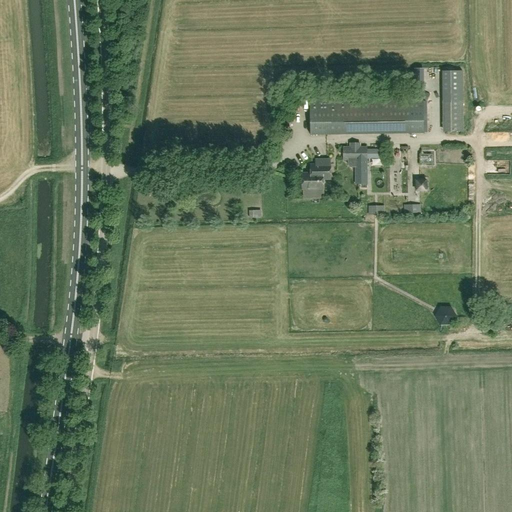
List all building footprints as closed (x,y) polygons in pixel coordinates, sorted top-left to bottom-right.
[(442,75),(444,136),(464,135),(462,75),(442,75)] [(327,135),(326,101),(325,101),(325,92),(309,93),(310,135),(327,135)] [(406,100),(326,101),(327,135),(406,133),(406,100)] [(406,100),(406,133),(423,133),(423,100),(406,100)] [(382,149),(367,149),(367,146),(361,146),(361,143),(349,143),(349,147),(343,147),(343,160),(348,160),(348,165),(350,167),(355,167),(355,184),(367,184),(367,159),(382,159),(382,149)] [(419,167),(432,167),(432,157),(419,157),(419,167)] [(472,163),(467,164),(469,179),(475,178),(472,163)] [(310,173),(302,173),(302,190),(323,189),(323,180),(330,180),(330,164),(310,165),(310,173)] [(427,181),(417,181),(417,192),(427,192),(427,181)] [(500,208),(495,208),(495,213),(510,213),(510,205),(500,205),(500,208)] [(497,332),(497,320),(483,320),(482,332),(497,332)]
